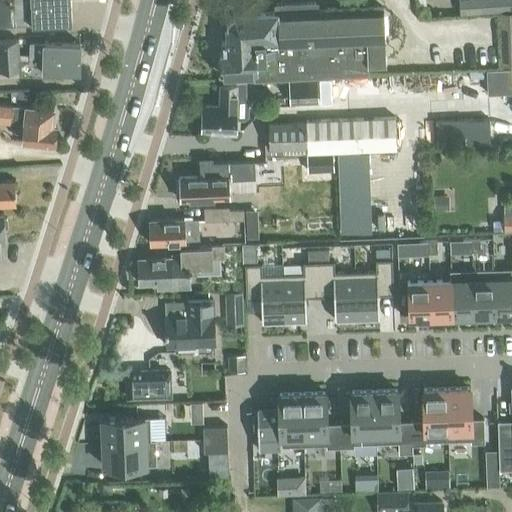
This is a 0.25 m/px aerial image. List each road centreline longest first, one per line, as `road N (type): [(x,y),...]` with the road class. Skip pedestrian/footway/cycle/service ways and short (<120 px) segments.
road 1 (primary): [(0,511),(152,0)]
road 2 (residential): [(511,363),(256,372),(238,389),(239,479)]
